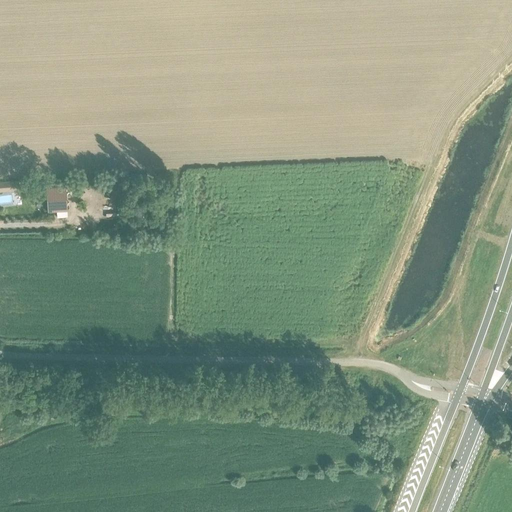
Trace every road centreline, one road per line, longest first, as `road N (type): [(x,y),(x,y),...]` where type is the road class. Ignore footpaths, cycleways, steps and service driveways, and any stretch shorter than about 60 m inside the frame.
road 1 (unclassified): [(415,383),(356,361),(0,354)]
road 2 (trunk): [(511,243),(460,388)]
road 3 (trunk): [(456,399),(411,511)]
